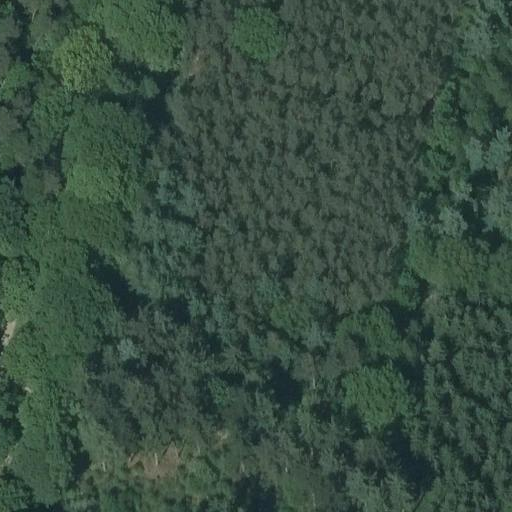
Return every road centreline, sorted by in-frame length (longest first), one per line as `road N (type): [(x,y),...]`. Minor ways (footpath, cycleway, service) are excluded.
road 1 (unknown): [(70,0),(0,265)]
road 2 (track): [(88,0),(33,227)]
road 3 (track): [(33,227),(0,355)]
